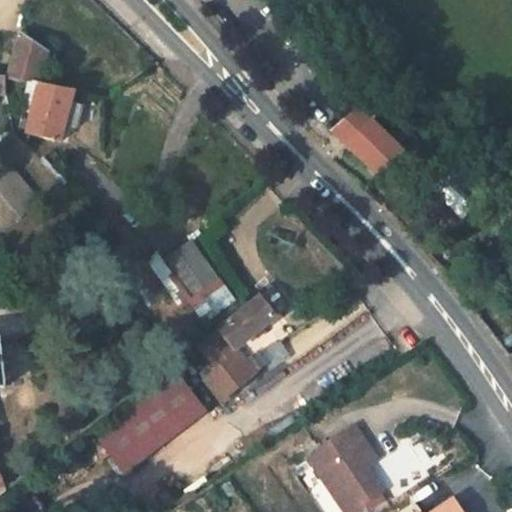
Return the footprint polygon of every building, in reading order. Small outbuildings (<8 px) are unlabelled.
[(22,76),(16,74),(13,84),(46,91),(51,92),(60,58),(32,41),(22,76)] [(21,86),(1,82),(0,91),(0,100),(18,104),(21,86)] [(39,118),(47,120),(40,145),(74,152),(88,101),(51,92),(46,91),(39,118)] [(378,102),(328,151),(348,171),(359,158),(398,196),(418,177),(409,168),(431,148),(378,102)] [(448,167),(432,153),(428,159),(443,172),(448,167)] [(9,160),(0,167),(0,192),(18,214),(40,196),(9,160)] [(195,236),(162,257),(203,321),(236,300),(195,236)] [(511,299),(494,274),(473,289),(491,316),(511,301),(511,299)] [(272,308),(236,338),(249,355),(265,343),(269,347),(277,341),(275,337),(286,327),(272,308)] [(230,407),(270,377),(263,366),(257,368),(247,356),(249,355),(236,338),(233,335),(212,352),(220,362),(217,366),(227,379),(218,386),(216,388),(219,392),(230,407)] [(0,398),(17,397),(12,348),(0,349),(0,398)] [(184,373),(101,438),(134,479),(217,415),(184,373)] [(287,446),(317,433),(311,419),(281,433),(287,446)] [(385,511),(398,504),(380,477),(366,458),(377,451),(366,435),(321,467),(350,511),(385,511)] [(390,470),(377,451),(366,458),(380,477),(390,470)] [(0,511),(5,511),(7,511),(14,506),(0,453),(0,511)] [(467,511),(462,503),(449,511),(467,511)]
